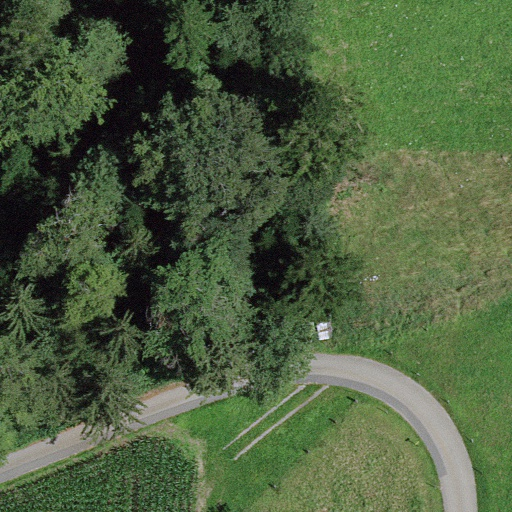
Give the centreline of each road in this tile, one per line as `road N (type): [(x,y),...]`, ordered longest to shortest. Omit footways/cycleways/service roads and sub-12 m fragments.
road 1 (track): [(465,511),(452,454),(417,411),(366,381),(291,374),(0,482)]
road 2 (track): [(0,154),(320,144)]
